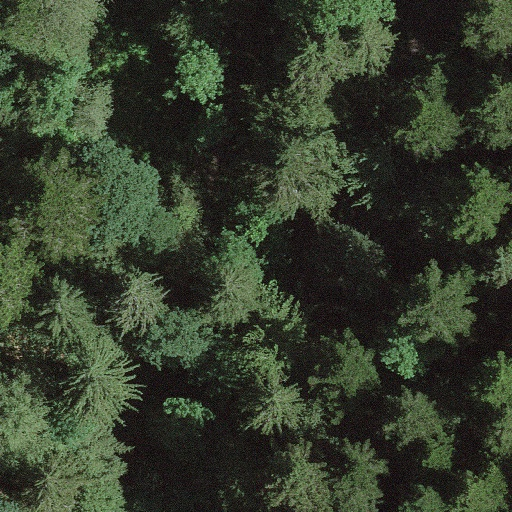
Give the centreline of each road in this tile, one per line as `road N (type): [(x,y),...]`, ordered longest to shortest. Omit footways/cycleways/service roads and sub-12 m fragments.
road 1 (track): [(180,511),(447,0)]
road 2 (track): [(241,0),(244,23),(115,511)]
